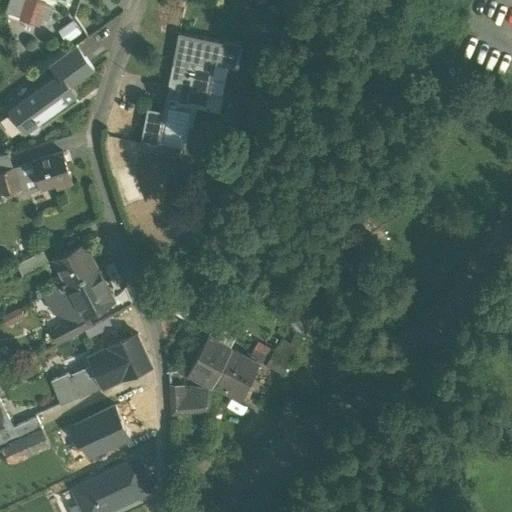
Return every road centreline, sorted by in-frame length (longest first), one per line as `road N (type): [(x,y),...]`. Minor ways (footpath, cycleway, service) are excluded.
road 1 (residential): [(139,0),(93,143),(161,366),(163,511)]
road 2 (residential): [(511,227),(478,282),(407,361),(309,441),(239,511)]
